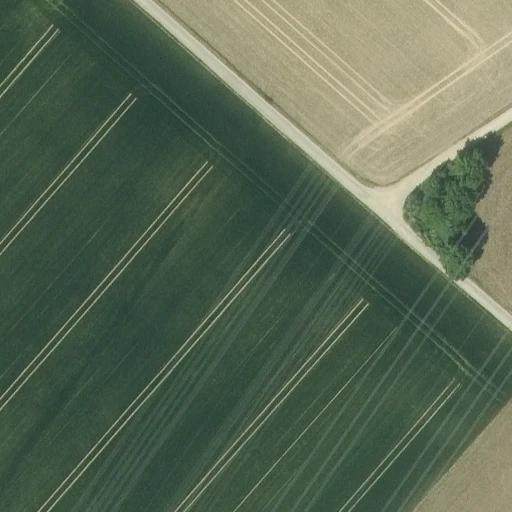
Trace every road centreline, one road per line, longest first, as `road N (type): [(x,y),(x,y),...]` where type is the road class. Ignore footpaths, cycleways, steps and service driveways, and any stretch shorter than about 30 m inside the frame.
road 1 (track): [(138,0),(511,329)]
road 2 (track): [(511,117),(378,210)]
